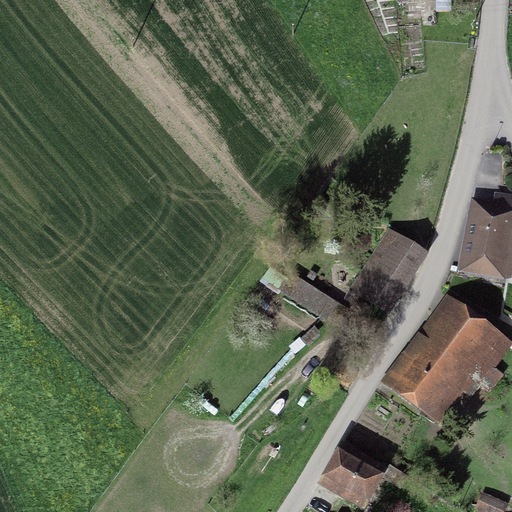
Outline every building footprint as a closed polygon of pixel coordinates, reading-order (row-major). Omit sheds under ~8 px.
[(511,202),(492,199),(491,208),(467,204),(456,277),(507,285),(511,250),(511,202)] [(380,318),(420,262),(379,232),(339,288),(380,318)] [(333,307),(290,281),(275,305),(318,331),(333,307)] [(508,349),(444,304),(382,391),(437,430),(458,399),(468,406),(477,393),(487,400),(500,382),(490,375),(508,349)] [(378,476),(333,449),(308,490),(343,511),(356,511),(374,483),(378,476)] [(381,472),(378,476),(374,483),(393,495),(400,483),(381,472)] [(506,511),(507,509),(484,499),(479,510),(483,511),(506,511)]
